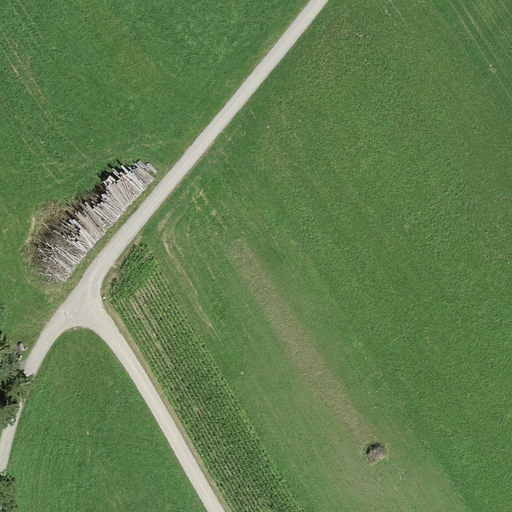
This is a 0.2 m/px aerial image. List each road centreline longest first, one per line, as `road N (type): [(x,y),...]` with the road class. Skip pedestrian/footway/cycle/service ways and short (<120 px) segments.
road 1 (track): [(0,477),(35,355),(161,188),(320,0)]
road 2 (track): [(78,293),(221,511)]
